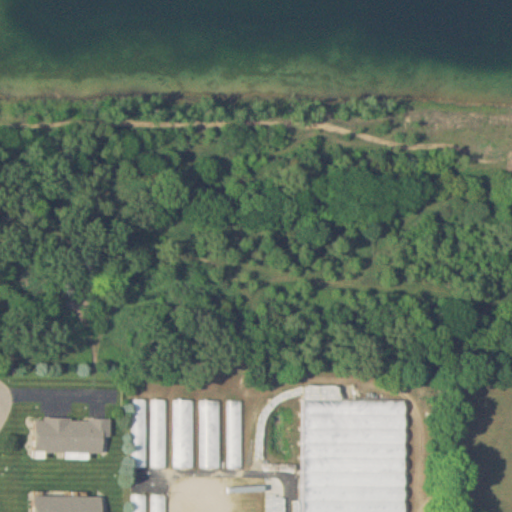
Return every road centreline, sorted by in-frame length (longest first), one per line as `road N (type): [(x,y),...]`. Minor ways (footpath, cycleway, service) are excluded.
road 1 (track): [(0,117),(123,125),(226,117),(511,147)]
road 2 (track): [(262,355),(262,313),(246,275),(511,300)]
road 3 (track): [(0,225),(246,275)]
